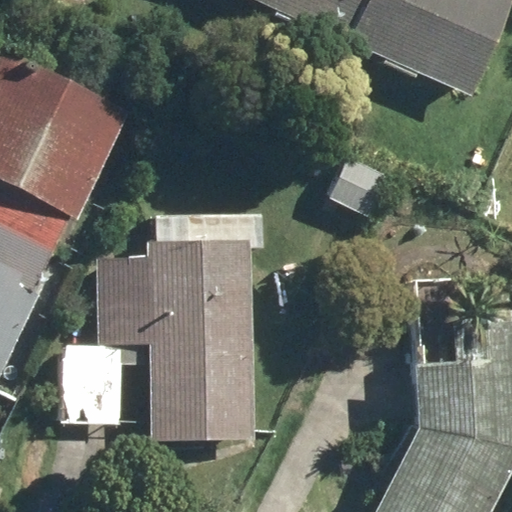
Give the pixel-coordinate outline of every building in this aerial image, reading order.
[(499,4),(490,0),(204,0),(453,109),(499,4)] [(0,363),(110,124),(0,73),(0,363)] [(374,184),(333,165),(314,206),(355,225),(374,184)] [(82,264),(80,358),(44,357),(43,433),(107,434),(108,375),(131,376),(129,446),(238,448),(238,436),(273,437),(275,323),(246,323),(248,225),(140,223),(140,244),(125,244),(124,265),(82,264)] [(494,290),(399,293),(402,379),(390,379),(392,438),(356,511),(476,511),(499,465),(494,290)]
